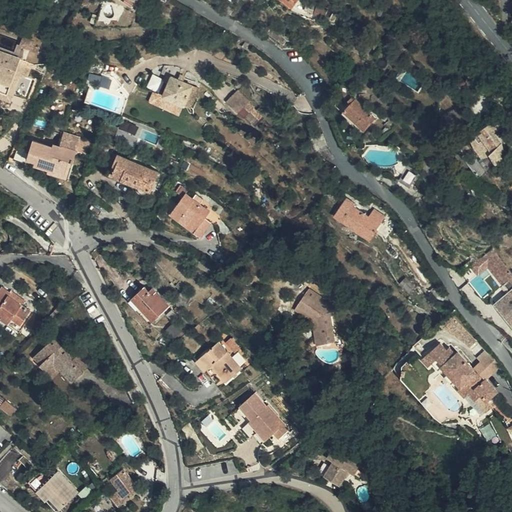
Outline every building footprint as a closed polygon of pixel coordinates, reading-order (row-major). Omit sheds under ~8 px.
[(123,0),(137,9),(142,3),(139,0),(123,0)] [(321,12),(303,3),(298,11),(310,17),(315,21),(321,12)] [(24,41),(33,44),(35,38),(26,34),(24,41)] [(0,89),(7,93),(8,90),(25,98),(33,80),(17,73),(15,78),(11,76),(20,56),(0,47),(0,89)] [(103,75),(112,80),(116,72),(106,68),(103,75)] [(157,84),(160,86),(163,78),(164,79),(167,71),(157,68),(154,76),(158,79),(156,81),(157,84)] [(152,95),(157,84),(156,81),(146,77),(140,89),(152,95)] [(163,78),(160,86),(154,98),(184,111),(193,91),(164,79),(163,78)] [(228,104),(234,97),(239,91),(227,79),(215,92),(228,104)] [(239,91),(234,97),(240,102),(246,96),(239,91)] [(343,112),(364,132),(374,121),(354,101),(343,112)] [(28,156),(70,169),(81,134),(66,130),(62,145),(34,137),(28,156)] [(323,131),(312,134),(317,148),(328,145),(323,131)] [(486,131),(477,138),(478,140),(481,146),(492,139),(486,131)] [(496,143),(492,139),(481,146),(485,153),(482,155),(485,159),(495,158),(498,166),(507,161),(502,154),(504,152),(496,143)] [(478,140),(470,144),(481,155),(482,155),(485,153),(481,146),(478,140)] [(148,186),(153,187),(160,169),(119,152),(116,160),(119,161),(115,172),(139,182),(139,187),(141,190),(144,191),(146,191),(148,186)] [(195,231),(206,215),(212,209),(187,190),(170,212),(195,231)] [(339,223),(371,241),(383,220),(371,212),(366,219),(348,208),(339,223)] [(212,220),(206,215),(195,231),(201,235),(212,220)] [(511,269),(493,243),(479,253),(475,256),(473,258),(479,266),(489,259),(509,287),(510,286),(508,284),(511,280),(511,269)] [(475,256),(479,253),(473,245),(469,249),(475,256)] [(469,278),(477,274),(473,267),(465,271),(469,278)] [(479,273),(471,279),(484,296),(492,291),(479,273)] [(511,309),(511,280),(508,284),(510,286),(509,287),(496,297),(506,310),(510,307),(511,309)] [(2,317),(21,331),(36,311),(14,295),(15,293),(3,284),(0,288),(0,311),(4,314),(2,317)] [(154,319),(171,303),(155,286),(152,289),(147,284),(134,298),(154,319)] [(307,298),(334,314),(338,308),(312,290),(307,298)] [(321,322),(326,345),(339,342),(334,314),(307,298),(301,309),(321,322)] [(320,346),(326,345),(321,322),(301,309),(297,315),(315,327),(320,346)] [(474,340),(454,313),(444,323),(468,346),(474,340)] [(73,316),(67,321),(74,329),(80,324),(73,316)] [(175,321),(167,329),(176,337),(184,329),(175,321)] [(467,387),(471,392),(483,383),(471,369),(468,371),(447,342),(444,344),(438,336),(436,338),(430,331),(411,345),(417,353),(420,352),(425,360),(429,357),(435,365),(434,366),(438,372),(442,371),(446,376),(442,380),(448,387),(453,384),(460,392),(467,387)] [(233,336),(228,341),(237,351),(242,346),(233,336)] [(54,363),(61,371),(71,382),(82,372),(70,359),(65,353),(63,355),(58,349),(62,346),(55,338),(32,358),(44,372),(54,363)] [(198,360),(214,379),(222,371),(228,378),(244,364),(222,339),(198,360)] [(477,343),(461,356),(471,369),(486,358),(477,343)] [(70,359),(82,372),(89,366),(77,353),(70,359)] [(51,379),(61,371),(54,363),(44,372),(51,379)] [(438,372),(434,366),(430,369),(434,375),(438,372)] [(476,399),(471,392),(467,387),(460,392),(470,404),(476,399)] [(281,442),(295,433),(268,397),(262,402),(255,393),(229,414),(245,436),(249,433),(257,444),(274,431),(281,442)] [(19,409),(7,398),(0,406),(12,417),(19,409)] [(326,478),(340,487),(349,474),(357,478),(364,467),(335,449),(329,459),(336,463),(326,478)] [(111,477),(120,488),(110,496),(119,507),(140,491),(125,467),(111,477)] [(30,480),(59,510),(80,490),(60,470),(52,476),(46,470),(41,470),(30,480)]
